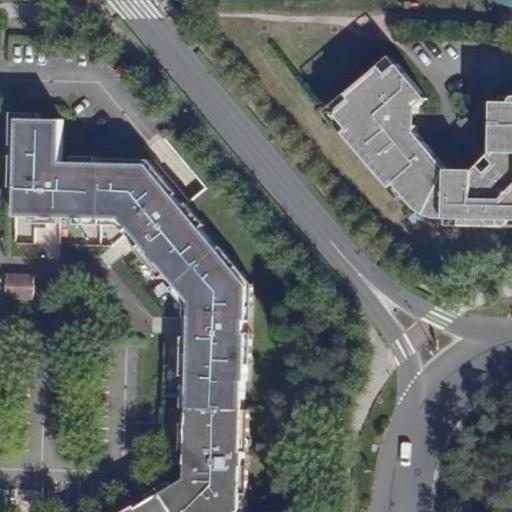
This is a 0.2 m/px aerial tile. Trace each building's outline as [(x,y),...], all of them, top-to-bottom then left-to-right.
[(406,63),(400,55),(387,65),(392,72),(406,63)] [(497,151),(492,155),(498,163),(487,172),(480,164),(475,167),(445,168),(420,135),(421,107),(432,99),(406,63),(392,72),(387,65),(351,92),(356,98),(343,106),(343,107),(341,108),(340,110),(340,114),(341,117),(341,118),(351,129),(345,135),(387,190),(394,184),(402,197),(402,198),(403,199),(406,202),(411,205),(417,208),(424,211),(429,212),(436,215),(443,216),(450,217),(465,217),(465,225),(511,226),(511,94),(508,95),(508,103),(498,104),(497,151)] [(356,98),(351,92),(339,101),(343,106),(356,98)] [(14,214),(28,214),(42,213),(120,214),(137,235),(146,245),(192,299),(191,329),(191,343),(189,406),(245,407),(248,282),(146,162),(61,160),(61,119),(17,117),(14,214)] [(341,118),(335,123),(345,135),(351,129),(341,118)] [(396,201),(402,197),(394,184),(387,190),(396,201)] [(41,224),(42,213),(28,214),(28,224),(41,224)] [(450,217),(450,225),(465,225),(465,217),(450,217)] [(140,250),(146,245),(137,235),(129,242),(137,253),(140,250)] [(32,298),(33,273),(5,271),(3,296),(32,298)] [(191,343),(191,329),(180,329),(179,343),(182,343),(191,343)] [(237,511),(242,509),(245,407),(189,406),(189,421),(181,420),(180,451),(188,452),(187,478),(139,509),(134,500),(115,511),(237,511)]
